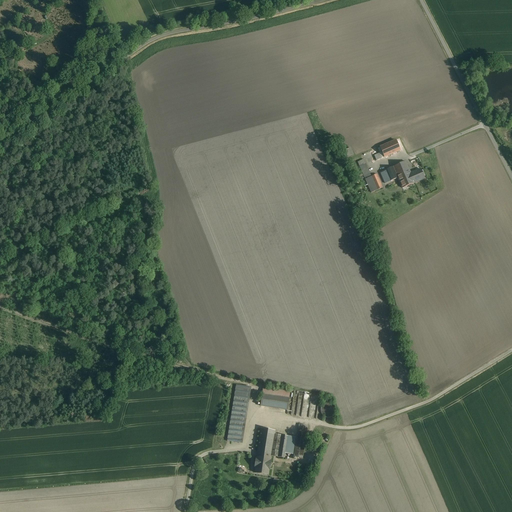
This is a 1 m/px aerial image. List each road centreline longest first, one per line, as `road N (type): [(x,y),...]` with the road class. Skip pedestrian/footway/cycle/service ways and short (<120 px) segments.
road 1 (unclassified): [(325,0),(153,40),(0,146)]
road 2 (track): [(0,307),(200,371)]
road 3 (unclassified): [(421,0),(511,177)]
